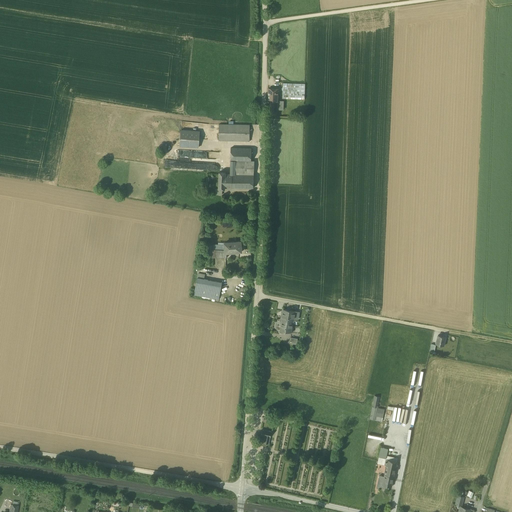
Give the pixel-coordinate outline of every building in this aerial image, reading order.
[(305,84),(283,83),(283,97),(305,98),(305,84)] [(279,87),(268,87),(267,101),(271,101),(270,114),(278,114),(278,110),(284,110),(284,100),(279,100),(279,87)] [(251,123),(219,123),(219,140),(251,140),(251,123)] [(200,130),(180,129),(180,146),(199,147),(200,130)] [(251,147),(231,147),(230,173),(226,173),(226,171),(219,171),(218,189),(225,189),(225,187),(254,188),(254,159),(251,159),(251,147)] [(242,241),(224,242),(224,245),(207,245),(207,266),(215,267),(215,257),(227,257),(227,255),(243,253),(242,241)] [(197,276),(193,294),(220,299),(223,282),(197,276)] [(300,310),(283,308),(280,330),(294,332),(296,318),(299,318),(300,310)] [(446,336),(438,334),(436,344),(432,343),(431,350),(435,351),(436,346),(444,347),(446,336)] [(378,408),(375,420),(382,422),(385,409),(378,408)] [(272,432),(263,430),(261,435),(265,436),(264,443),(269,444),(270,437),(271,437),(272,432)] [(387,460),(379,458),(378,463),(387,465),(396,467),(398,462),(387,460)] [(396,467),(387,465),(385,475),(394,477),(396,467)] [(394,477),(385,475),(384,477),(380,476),(377,486),(389,489),(389,487),(392,487),(394,477)] [(465,496),(458,494),(456,503),(461,505),(458,511),(473,511),(475,508),(463,505),(465,496)]
